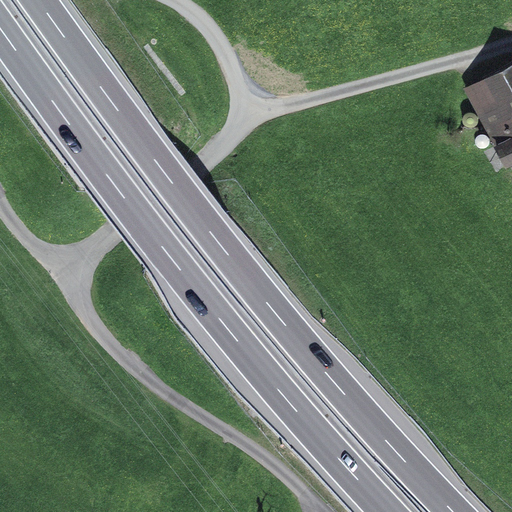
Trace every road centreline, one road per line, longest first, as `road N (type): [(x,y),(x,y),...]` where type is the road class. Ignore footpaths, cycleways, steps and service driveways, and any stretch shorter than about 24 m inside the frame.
road 1 (motorway): [(453,511),(225,253),(36,0)]
road 2 (motorway): [(0,26),(197,295),(387,511)]
road 3 (track): [(68,274),(113,348),(322,511)]
road 4 (track): [(246,113),(511,43)]
road 5 (track): [(0,203),(27,242),(68,274),(195,172)]
road 6 (residential): [(195,172),(246,113),(225,44),(193,7),(174,0)]
